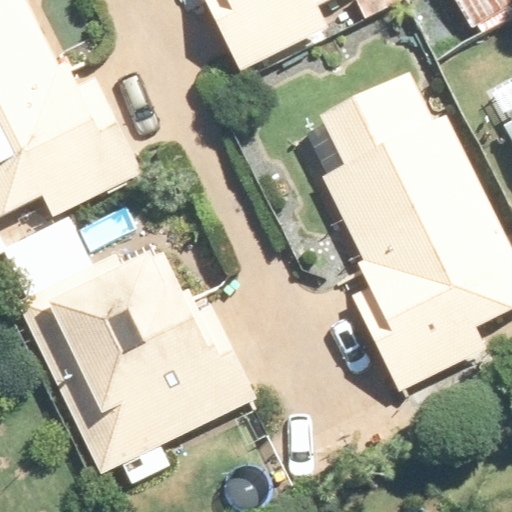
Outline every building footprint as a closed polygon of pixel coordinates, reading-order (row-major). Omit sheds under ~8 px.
[(0,0),(0,221),(51,196),(60,214),(151,170),(106,82),(87,90),(73,62),(66,66),(34,0),(0,0)] [(213,0),(248,72),(335,30),(324,6),(335,0),(213,0)] [(359,0),(369,18),(405,0),(359,0)] [(511,7),(511,0),(460,0),(477,28),(511,7)] [(365,264),(377,285),(358,295),(406,395),(494,346),(486,327),(511,313),(511,234),(453,115),(440,122),(417,72),(329,115),(353,165),(326,177),(368,262),(365,264)] [(21,216),(0,224),(0,254),(31,240),(21,216)] [(125,259),(122,253),(24,302),(106,474),(264,398),(218,306),(206,311),(174,246),(165,251),(161,242),(125,259)]
